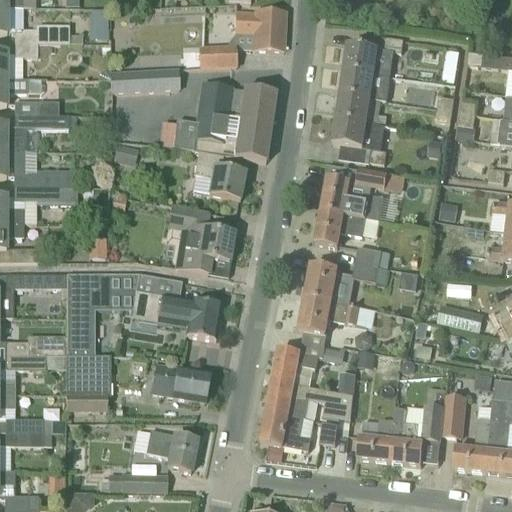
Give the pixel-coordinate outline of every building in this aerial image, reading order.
[(0,0),(0,12),(21,13),(21,0),(0,0)] [(250,8),(250,0),(228,0),(228,6),(250,8)] [(14,49),(37,50),(37,49),(69,49),(69,40),(69,31),(37,31),(37,35),(22,35),(22,13),(21,13),(0,12),(0,39),(14,40),(14,49)] [(283,57),(285,18),(255,15),(255,16),(235,15),(234,39),(253,40),(252,55),(283,57)] [(108,44),(107,30),(90,30),(91,45),(108,44)] [(69,40),(69,49),(82,50),(82,40),(69,40)] [(14,63),(22,63),(37,63),(37,50),(14,49),(14,60),(14,63)] [(511,53),(470,49),(467,70),(511,75),(511,53)] [(236,73),(235,50),(199,52),(199,75),(236,73)] [(347,50),(343,75),(374,79),(378,54),(347,50)] [(0,85),(22,85),(22,63),(14,63),(14,60),(6,60),(6,58),(0,57),(0,85)] [(181,75),(110,78),(110,97),(181,93),(181,75)] [(390,82),(374,79),(343,75),(340,100),(370,104),(386,107),(390,82)] [(27,85),(22,85),(0,85),(0,111),(6,112),(6,99),(27,99),(27,85)] [(173,153),(198,157),(222,160),(222,162),(265,168),(275,99),(257,96),(257,99),(231,95),(231,94),(202,90),(196,129),(177,126),(173,153)] [(340,100),(336,124),(366,129),(366,128),(370,104),(340,100)] [(452,117),(454,104),(438,102),(437,115),(452,117)] [(462,105),(460,118),(475,120),(477,107),(462,105)] [(14,107),(14,121),(58,121),(58,107),(14,107)] [(450,129),(452,117),(437,115),(435,127),(450,129)] [(473,132),(475,120),(460,118),(458,130),(473,132)] [(14,134),(24,134),(67,134),(67,121),(58,121),(14,121),(14,130),(14,134)] [(67,134),(75,134),(75,121),(67,121),(67,134)] [(366,129),(336,124),(332,149),(362,153),(360,167),(384,170),(386,158),(380,157),(384,131),(366,128),(366,129)] [(511,126),(503,125),(503,127),(501,126),(498,149),(500,149),(500,150),(511,151),(511,126)] [(24,157),(24,134),(14,134),(14,130),(6,130),(0,129),(0,157),(5,157),(24,157)] [(439,162),(441,145),(428,144),(426,160),(439,162)] [(14,182),(14,193),(76,194),(76,176),(36,176),(36,179),(24,179),(24,157),(5,157),(0,157),(0,183),(6,184),(6,182),(14,182)] [(219,175),(222,162),(222,160),(198,157),(194,180),(211,183),(207,200),(239,206),(245,179),(219,175)] [(488,187),(503,189),(505,176),(489,174),(488,187)] [(386,180),(359,176),(356,191),(384,195),(386,180)] [(399,197),(401,183),(386,180),(384,195),(399,197)] [(321,216),(364,224),(378,227),(383,203),(369,201),(368,207),(346,203),(349,187),(327,183),(321,216)] [(14,193),(14,206),(92,207),(92,194),(76,194),(14,193)] [(0,201),(0,228),(23,229),(23,216),(6,216),(6,202),(0,201)] [(508,221),(505,237),(511,238),(511,208),(509,209),(509,210),(493,208),(492,219),(508,221)] [(176,276),(201,281),(204,263),(228,267),(233,239),(206,235),(209,218),(172,212),(168,233),(183,236),(176,276)] [(340,238),(361,242),(364,224),(321,216),(315,249),(337,253),(340,238)] [(0,256),(6,256),(6,243),(23,243),(23,229),(0,228),(0,256)] [(511,267),(511,238),(505,237),(503,255),(487,253),(486,263),(502,265),(502,266),(511,267)] [(355,268),(378,273),(387,274),(390,258),(358,252),(355,268)] [(14,254),(14,268),(36,268),(36,254),(14,254)] [(378,273),(355,268),(352,283),(375,288),(378,273)] [(311,270),(305,303),(331,308),(337,275),(311,270)] [(33,294),(33,280),(5,280),(6,294),(14,294),(33,294)] [(51,294),(60,294),(66,294),(66,280),(51,280),(51,294)] [(215,346),(221,311),(177,303),(180,287),(181,288),(182,287),(139,280),(66,280),(66,294),(66,341),(66,362),(79,362),(79,361),(91,361),(91,314),(130,314),(134,296),(158,301),(153,326),(186,332),(185,340),(215,346)] [(0,322),(13,323),(14,294),(6,294),(6,296),(0,295),(0,322)] [(331,308),(305,303),(298,336),(324,341),(327,326),(372,333),(375,316),(372,315),(359,313),(346,311),(331,308)] [(428,326),(468,335),(472,317),(442,311),(441,313),(431,311),(428,326)] [(511,312),(510,314),(510,315),(496,322),(501,331),(500,331),(508,347),(510,346),(511,344),(511,312)] [(6,347),(6,361),(45,362),(66,362),(66,341),(29,341),(29,347),(6,347)] [(511,344),(510,346),(508,347),(503,349),(511,367),(511,344)] [(322,364),(335,366),(337,352),(325,350),(322,364)] [(272,386),(294,390),(297,373),(315,376),(318,363),(300,359),(300,358),(278,354),(272,386)] [(65,375),(66,362),(45,362),(6,361),(6,376),(45,376),(45,374),(65,375)] [(66,362),(65,375),(65,401),(106,401),(109,401),(109,361),(91,361),(79,361),(79,362),(66,362)] [(209,379),(156,370),(151,400),(204,409),(209,379)] [(0,386),(0,399),(15,400),(15,387),(0,386)] [(325,409),(322,421),(350,425),(353,401),(294,390),(272,386),(266,418),(304,424),(305,424),(309,406),(325,409)] [(428,393),(426,409),(444,411),(446,394),(428,393)] [(0,399),(0,414),(15,414),(15,400),(0,399)] [(467,402),(447,400),(443,442),(463,444),(467,402)] [(106,401),(65,401),(65,417),(106,417),(106,401)] [(511,481),(511,459),(507,458),(510,431),(511,431),(511,406),(493,405),(490,426),(485,478),(511,481)] [(441,446),(444,411),(426,409),(424,444),(441,446)] [(393,417),(392,428),(387,468),(421,471),(423,450),(416,449),(418,429),(406,428),(407,415),(395,413),(394,417),(393,417)] [(308,457),(310,445),(301,443),(304,424),(266,418),(260,449),(282,453),(282,452),(308,457)] [(453,475),(485,478),(490,426),(478,424),(474,455),(455,453),(453,475)] [(5,425),(5,439),(43,439),(43,425),(5,425)] [(319,448),(335,450),(337,430),(322,427),(319,448)] [(378,445),(359,443),(357,464),(387,468),(392,428),(380,427),(378,445)] [(190,478),(197,445),(150,436),(145,459),(170,464),(168,473),(190,478)] [(51,439),(43,439),(5,439),(5,452),(51,452),(51,439)] [(281,467),(284,453),(270,451),(267,464),(281,467)] [(0,486),(14,487),(14,476),(0,476),(0,486)] [(121,479),(121,480),(108,480),(108,496),(120,496),(120,498),(167,499),(168,480),(121,479)] [(89,511),(93,509),(94,498),(67,498),(63,511),(89,511)] [(4,511),(37,511),(37,501),(5,501),(4,511)]
